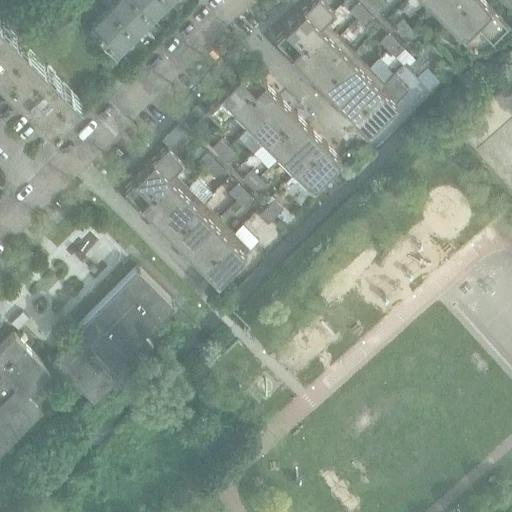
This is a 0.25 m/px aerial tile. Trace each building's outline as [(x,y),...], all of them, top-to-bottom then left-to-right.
[(151,18),(133,0),(115,0),(107,8),(134,35),(151,18)] [(168,1),(166,0),(133,0),(151,18),(168,1)] [(291,53),(324,20),(334,10),(324,0),(310,0),(275,36),(291,53)] [(356,17),(365,8),(357,0),(349,9),(356,17)] [(378,11),(387,2),(384,0),(373,0),(370,3),(378,11)] [(442,22),(463,0),(432,0),(426,7),(442,22)] [(458,39),(491,6),(485,0),(463,0),(442,22),(458,39)] [(134,35),(107,8),(89,26),(116,53),(134,35)] [(364,25),(373,16),(365,8),(356,17),(364,25)] [(400,34),(409,25),(401,17),(393,26),(400,34)] [(36,55),(0,19),(0,75),(7,83),(36,55)] [(305,67),(338,34),(324,20),(291,53),(305,67)] [(409,42),(417,33),(409,25),(400,34),(409,42)] [(387,48),(396,39),(388,31),(379,40),(387,48)] [(320,82),(353,49),(338,34),(305,67),(320,82)] [(395,56),(404,47),(396,39),(387,48),(395,56)] [(429,61),(440,50),(431,41),(420,52),(429,61)] [(336,97),(368,64),(353,49),(320,82),(336,97)] [(418,72),(429,61),(420,52),(409,63),(418,72)] [(52,128),(80,100),(36,55),(7,83),(27,102),(32,108),(52,128)] [(221,123),(231,113),(264,80),(247,63),(205,106),(221,123)] [(351,112),(384,80),(368,64),(336,97),(351,112)] [(245,126),(278,94),(264,80),(231,113),(245,126)] [(367,129),(400,97),(384,80),(351,112),(367,129)] [(260,142),(293,109),(278,94),(245,126),(260,142)] [(191,125),(204,111),(196,103),(182,116),(191,125)] [(276,157),(308,124),(293,109),(260,142),(276,157)] [(172,143),(186,130),(177,121),(164,135),(172,143)] [(291,172),(324,140),(308,124),(276,157),(291,172)] [(219,154),(228,145),(220,137),(211,146),(219,154)] [(307,189),(340,156),(324,140),(291,172),(307,189)] [(140,203),(173,170),(183,160),(167,144),(124,187),(140,203)] [(227,162),(236,153),(228,145),(219,154),(227,162)] [(205,167),(214,159),(206,151),(198,160),(205,167)] [(214,176),(222,166),(214,159),(205,167),(214,176)] [(249,184),(258,175),(250,167),(242,176),(249,184)] [(154,217),(187,184),(173,170),(140,203),(154,217)] [(257,192),(266,183),(258,175),(249,184),(257,192)] [(236,198),(245,189),(237,181),(228,190),(236,198)] [(170,232),(202,200),(187,184),(154,217),(170,232)] [(244,206),(253,197),(245,189),(236,198),(244,206)] [(283,207),(274,198),(266,206),(275,215),(283,207)] [(185,248),(218,215),(202,200),(170,232),(185,248)] [(275,215),(266,206),(258,214),(267,223),(275,215)] [(200,263),(233,230),(218,215),(185,248),(200,263)] [(217,280),(249,247),(233,230),(200,263),(217,280)] [(152,343),(142,332),(173,301),(137,264),(75,326),(80,330),(51,359),(56,363),(65,373),(94,401),(152,343)] [(65,373),(56,363),(50,368),(47,365),(48,365),(13,330),(0,343),(0,442),(40,403),(37,401),(65,373)]
